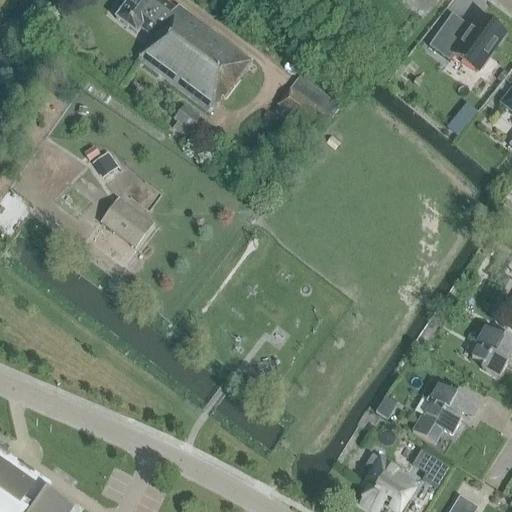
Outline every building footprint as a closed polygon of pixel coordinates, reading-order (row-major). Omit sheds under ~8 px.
[(161,0),(127,0),(124,4),(125,5),(115,19),(114,20),(135,35),(139,30),(152,40),(136,61),(208,115),(220,99),(222,101),(250,63),(176,8),(174,11),(160,1),(161,0)] [(409,0),(407,3),(426,16),(433,7),(432,7),(437,0),(409,0)] [(479,18),(470,30),(458,48),(438,34),(428,48),(448,63),(453,56),(477,73),(504,35),(479,18)] [(511,92),(502,105),(511,112),(511,142),(508,147),(511,150),(511,92)] [(319,93),(308,109),(328,123),(339,108),(319,93)] [(308,109),(288,94),(277,110),(278,110),(275,115),(290,127),(294,122),(318,139),(329,124),(328,123),(308,109)] [(194,136),(204,122),(182,107),(172,121),(194,136)] [(102,181),(118,170),(107,155),(91,165),(102,181)] [(99,225),(135,252),(153,227),(118,200),(99,225)] [(494,336),(484,330),(475,345),(478,347),(471,360),(482,366),(480,370),(499,380),(506,366),(504,365),(508,358),(511,359),(511,340),(496,332),(494,336)] [(446,394),(437,388),(428,403),(431,405),(423,418),(420,416),(411,432),(435,446),(442,433),(452,438),(460,423),(458,422),(462,414),(472,419),(480,406),(449,389),(446,394)] [(385,400),(375,415),(387,422),(397,407),(385,400)] [(0,511),(70,511),(72,510),(45,492),(49,486),(20,466),(5,455),(0,452),(0,511)] [(426,476),(422,482),(436,490),(448,469),(435,461),(426,476)] [(402,475),(385,464),(379,473),(374,471),(362,490),(367,493),(359,506),(369,511),(379,511),(382,508),(388,511),(401,511),(415,490),(399,480),(402,475)] [(476,511),(478,510),(459,498),(450,511),(476,511)]
